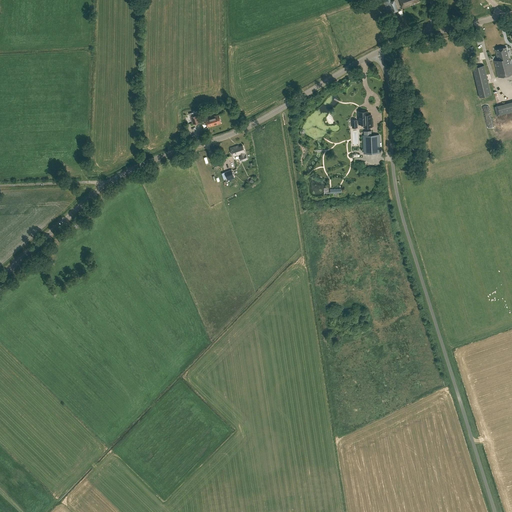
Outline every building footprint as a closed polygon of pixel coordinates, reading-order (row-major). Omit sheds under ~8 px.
[(391,1),(390,0),(384,0),(387,6),(388,6),(389,11),(391,10),(392,13),(398,11),(394,0),(391,1)] [(509,60),(506,47),(495,50),(498,60),(494,61),(498,77),(511,73),(511,66),(510,60),(509,60)] [(491,94),(484,65),(472,68),(479,97),(491,94)] [(511,111),(511,101),(494,107),(497,116),(511,111)] [(359,120),(357,120),(357,119),(352,120),(352,128),(358,128),(357,123),(359,123),(359,124),(366,124),(366,127),(372,127),(372,119),(368,119),(368,111),(365,111),(365,110),(364,110),(363,110),(362,110),(361,111),(359,111),(359,120)] [(201,122),(199,114),(190,116),(192,124),(201,122)] [(221,123),(219,114),(214,116),(214,115),(205,118),(207,127),(217,124),(221,123)] [(375,135),(375,131),(367,131),(368,135),(363,135),(363,153),(380,153),(380,134),(375,135)] [(239,146),(238,145),(230,147),(233,155),(240,153),(241,156),(240,157),(241,161),(248,159),(246,155),(245,155),(244,152),(245,152),(243,145),(239,146)] [(234,176),(232,171),(225,173),(227,179),(234,176)]
